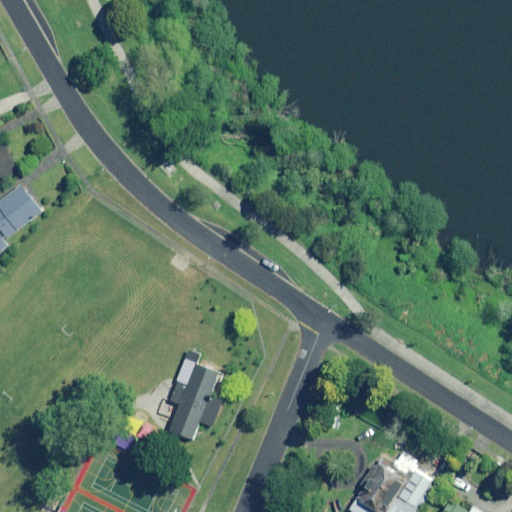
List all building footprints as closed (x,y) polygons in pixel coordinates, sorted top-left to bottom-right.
[(0,147),(0,181),(19,171),(6,145),(0,147)] [(43,212),(22,185),(0,201),(0,228),(7,239),(43,212)] [(0,251),(8,246),(0,234),(0,251)] [(187,443),(224,344),(198,334),(161,434),(187,443)] [(410,456),(403,452),(392,469),(379,461),(349,510),(353,511),(419,511),(437,483),(406,464),(410,456)] [(474,511),(459,502),(453,511),(452,511),(474,511)]
